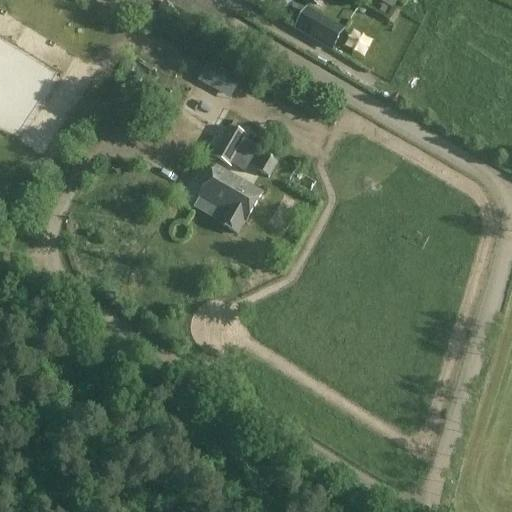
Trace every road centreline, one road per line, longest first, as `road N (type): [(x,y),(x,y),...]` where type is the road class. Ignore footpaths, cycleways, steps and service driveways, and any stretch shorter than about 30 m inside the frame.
road 1 (track): [(429,511),(510,242),(508,208),(489,176),(213,16),(223,0)]
road 2 (track): [(0,250),(412,511)]
